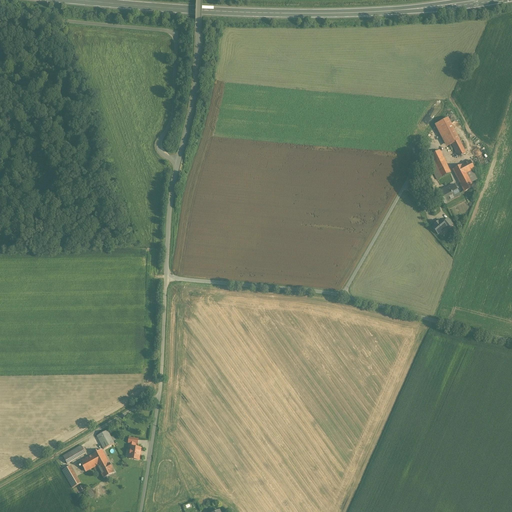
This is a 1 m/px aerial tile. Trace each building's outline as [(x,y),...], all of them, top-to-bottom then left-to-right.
[(448,119),(435,125),(446,147),(451,145),(458,157),(460,156),(462,155),(466,153),(448,119)] [(439,151),(426,158),(431,169),(445,162),(439,151)] [(470,161),(453,170),(461,187),(464,192),(474,187),(471,183),(466,174),(474,169),(470,161)] [(445,162),(431,169),(437,180),(451,173),(445,162)] [(442,190),(438,192),(444,204),(449,201),(449,200),(459,195),(454,185),(443,191),(442,190)] [(443,223),(446,227),(446,228),(447,229),(452,225),(448,219),(443,223)] [(432,228),(438,235),(446,228),(446,227),(443,223),(440,221),(438,223),(437,222),(434,225),(435,225),(432,228)] [(107,430),(97,436),(104,449),(114,444),(107,430)] [(141,435),(129,433),(128,440),(133,440),(130,454),(141,456),(143,444),(139,443),(141,435)] [(85,455),(81,447),(63,457),(67,465),(85,455)] [(114,473),(102,450),(81,462),(87,473),(98,467),(104,479),(114,473)] [(82,483),(71,465),(63,471),(74,488),(82,483)]
